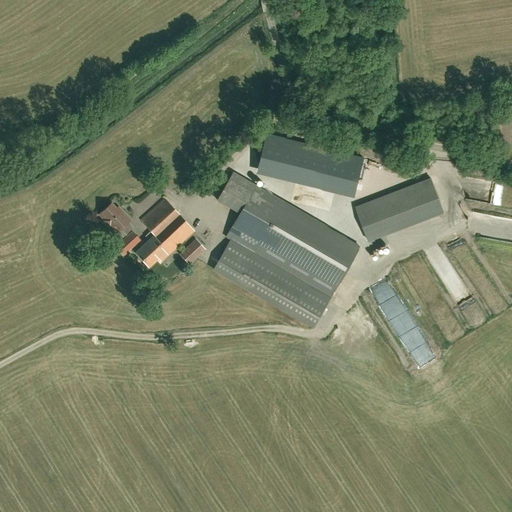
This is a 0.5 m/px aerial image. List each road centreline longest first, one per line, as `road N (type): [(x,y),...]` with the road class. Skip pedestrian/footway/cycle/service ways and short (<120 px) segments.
road 1 (unclassified): [(511,163),(353,132),(308,114),(283,78),(266,0)]
road 2 (unknown): [(290,91),(220,170),(203,210)]
